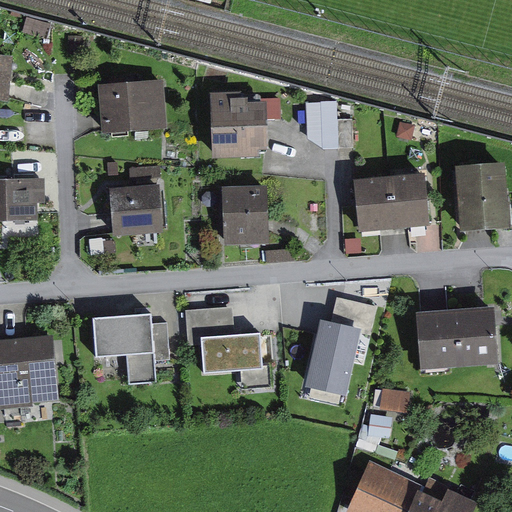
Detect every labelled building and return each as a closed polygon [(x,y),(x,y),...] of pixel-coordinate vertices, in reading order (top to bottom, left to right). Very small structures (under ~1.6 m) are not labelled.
[(12,58),(0,56),(0,103),(7,104),(8,90),(12,58)] [(164,81),(98,86),(101,123),(102,136),(168,130),(164,81)] [(241,94),(210,95),(212,160),(259,159),(259,152),(266,152),(265,120),(265,104),(247,105),(247,101),(242,101),(241,94)] [(265,104),(265,120),(284,120),(284,99),(265,99),(265,104)] [(357,120),(327,121),(326,103),(309,104),(310,140),(328,150),(358,149),(357,120)] [(510,231),(505,165),(455,169),(460,235),(479,233),(510,231)] [(430,228),(425,175),(353,182),(358,235),(393,232),(430,228)] [(47,180),(0,181),(0,223),(39,223),(39,213),(38,204),(48,204),(47,180)] [(267,185),(223,188),(226,247),(271,244),(267,185)] [(164,234),(160,186),(134,188),(110,190),(112,224),(113,238),(164,234)] [(319,319),(303,386),(346,397),(360,336),(370,338),(377,307),(339,298),(335,312),(333,322),(319,319)] [(200,335),(244,332),(244,327),(237,328),(235,306),(188,309),(191,345),(201,344),(200,335)] [(434,310),(417,311),(420,373),(503,369),(500,307),(434,310)] [(151,323),(150,312),(91,317),(94,355),(127,353),(153,351),(151,323)] [(166,322),(151,323),(153,351),(153,361),(169,360),(166,322)] [(276,335),(259,336),(259,331),(244,332),(200,335),(201,344),(203,371),(241,369),(242,389),(274,387),(272,367),(278,366),(276,335)] [(56,408),(52,337),(0,340),(0,389),(1,411),(56,408)] [(153,351),(127,353),(129,383),(155,381),(153,361),(153,351)] [(414,391),(386,388),(383,409),(412,412),(414,391)] [(353,511),(473,511),(481,498),(453,483),(445,498),(369,457),(343,506),(353,511)]
